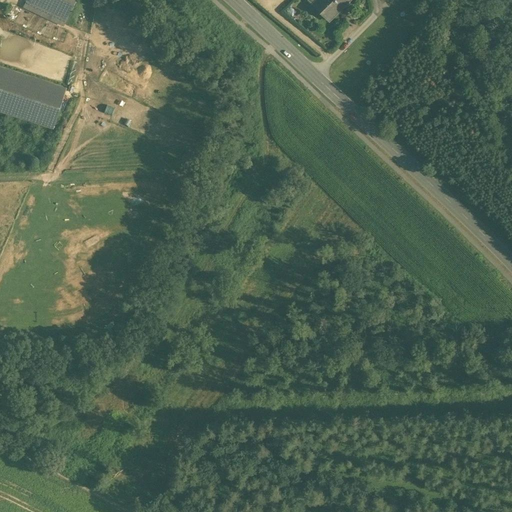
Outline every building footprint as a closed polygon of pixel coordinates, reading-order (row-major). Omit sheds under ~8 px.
[(68,19),(27,0),(25,6),(65,25),(68,19)] [(76,0),(27,0),(68,19),(76,0)] [(318,0),(313,5),(328,21),(330,19),(329,18),(341,6),(342,7),(349,0),(318,0)] [(65,25),(25,6),(23,9),(64,28),(65,25)] [(67,89),(0,67),(0,112),(54,130),(67,89)]
